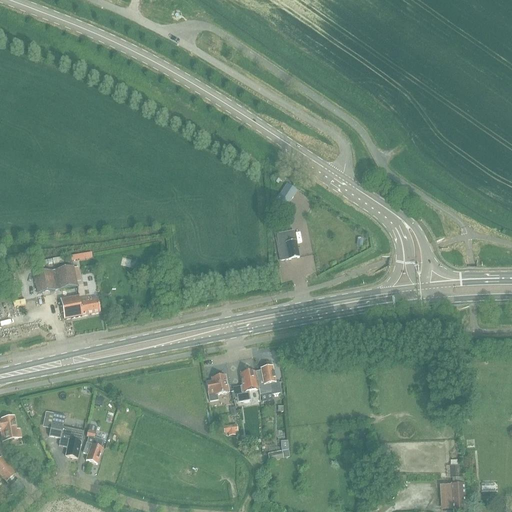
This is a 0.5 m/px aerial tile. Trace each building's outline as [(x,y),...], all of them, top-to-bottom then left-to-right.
[(38,98),(34,112),(60,121),(65,108),(38,98)] [(0,105),(0,156),(4,147),(5,147),(8,140),(7,139),(11,128),(0,123),(0,122),(2,118),(3,118),(7,108),(0,105)] [(287,184),(280,195),(290,201),(297,191),(287,184)] [(7,185),(1,200),(67,224),(73,209),(7,185)] [(293,232),(275,235),(280,261),(289,260),(299,258),(296,241),(295,241),(293,232)] [(37,295),(76,287),(72,267),(33,276),(37,295)] [(65,320),(99,313),(97,299),(91,300),(91,298),(79,301),(78,297),(61,300),(65,320)] [(188,320),(162,325),(163,331),(190,325),(188,320)] [(0,368),(21,364),(19,358),(0,362),(0,368)] [(261,371),(255,372),(258,383),(260,395),(271,393),(272,396),(280,394),(278,383),(276,384),(272,367),(261,370),(261,371)] [(241,387),(233,389),(235,399),(237,399),(237,402),(238,403),(250,401),(249,392),(257,390),(253,373),(252,373),(252,371),(246,372),(246,374),(241,375),(243,387),(241,387)] [(217,396),(229,394),(227,386),(225,377),(212,379),(213,381),(206,383),(208,392),(209,402),(218,401),(217,396)] [(96,397),(94,405),(101,406),(103,399),(96,397)] [(53,415),(48,437),(60,440),(58,446),(67,448),(65,457),(77,460),(80,444),(81,444),(84,433),(63,428),(65,417),(53,415)] [(1,421),(0,421),(0,431),(0,432),(1,436),(4,436),(5,440),(5,443),(21,440),(19,430),(17,430),(14,418),(1,420),(1,421)] [(237,432),(236,426),(223,427),(224,434),(228,434),(228,437),(235,436),(234,433),(237,432)] [(83,451),(83,454),(88,456),(86,461),(97,465),(103,450),(100,448),(103,442),(95,439),(94,439),(87,438),(86,443),(83,451)] [(283,459),(282,452),(268,455),(269,462),(283,459)] [(0,475),(6,482),(14,476),(0,459),(0,475)] [(464,478),(463,466),(451,467),(451,479),(464,478)] [(454,511),(466,510),(465,485),(452,485),(454,511)]
